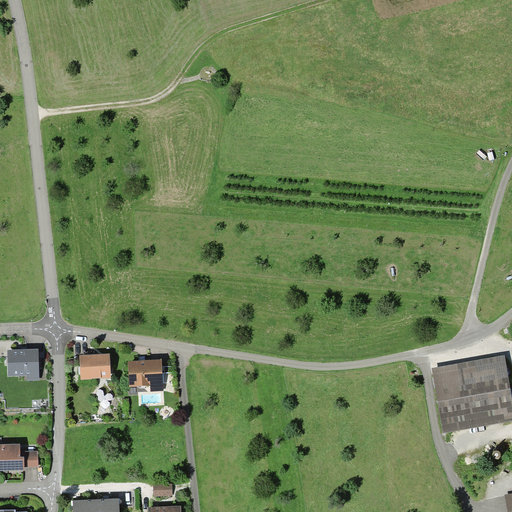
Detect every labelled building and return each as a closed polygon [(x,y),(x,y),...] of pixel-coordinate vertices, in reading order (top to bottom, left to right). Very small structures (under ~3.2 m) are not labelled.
[(36,374),(36,353),(8,354),(9,375),(36,374)] [(82,379),(108,377),(107,358),(99,358),(97,356),(94,357),(93,358),(80,359),(81,367),(78,369),(78,375),(81,376),(82,379)] [(511,419),(511,400),(504,357),(433,369),(444,432),(511,419)] [(160,375),(159,363),(129,365),(130,386),(135,386),(139,389),(143,389),(147,385),(157,385),(156,379),(160,375)] [(18,453),(18,449),(0,449),(0,470),(1,470),(1,472),(6,471),(6,470),(22,470),(22,468),(37,467),(36,453),(18,453)] [(169,487),(154,487),(154,495),(170,495),(169,487)] [(100,504),(95,504),(95,511),(117,511),(117,502),(100,503),(100,504)] [(90,504),(90,503),(72,504),(72,511),(95,511),(95,504),(90,504)]
